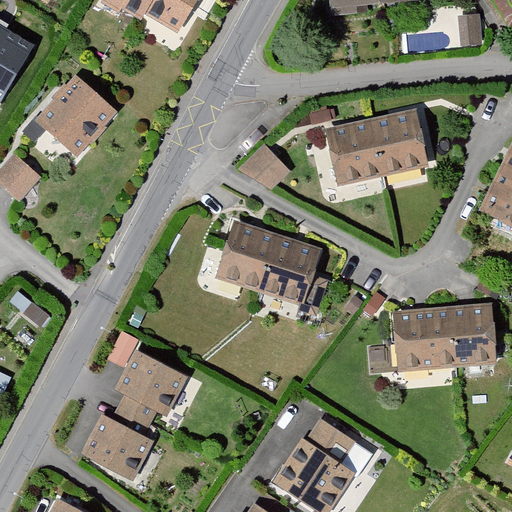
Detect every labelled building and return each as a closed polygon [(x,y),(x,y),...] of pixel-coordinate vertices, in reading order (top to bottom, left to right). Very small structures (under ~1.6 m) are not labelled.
[(113,0),(108,9),(144,28),(148,20),(182,38),(202,0),(113,0)] [(435,13),(433,0),(329,0),(333,24),(435,13)] [(481,18),(460,20),(464,55),(485,53),(481,18)] [(0,96),(33,42),(0,21),(0,96)] [(78,79),(38,122),(80,159),(119,116),(78,79)] [(421,112),(331,128),(341,187),(431,171),(421,112)] [(292,172),(268,147),(241,172),(272,191),(292,172)] [(44,180),(17,156),(0,174),(0,184),(22,204),(44,180)] [(511,156),(486,214),(511,225),(511,156)] [(324,252),(238,223),(219,280),(305,309),(324,252)] [(499,309),(399,314),(402,373),(501,369),(499,309)] [(393,345),(370,346),(370,372),(394,371),(393,345)] [(191,381),(135,353),(117,389),(130,395),(116,422),(106,417),(87,456),(140,483),(159,444),(149,439),(159,418),(170,423),(191,381)] [(359,447),(320,422),(279,486),(319,511),(336,511),(359,478),(345,469),(359,447)]
